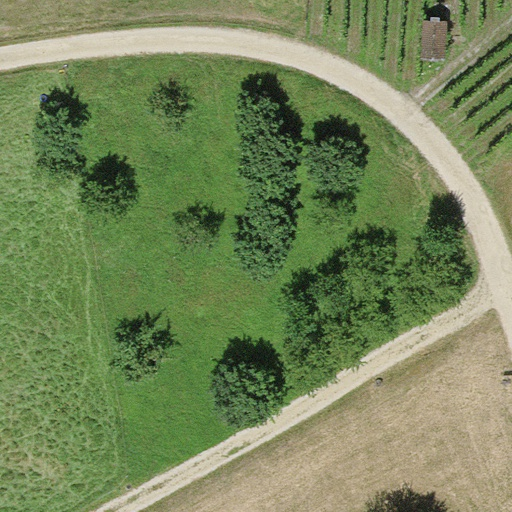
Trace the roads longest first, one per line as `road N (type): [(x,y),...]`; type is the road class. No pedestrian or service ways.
road 1 (track): [(511,346),(463,179),(382,97),(308,61),(221,39),(0,60)]
road 2 (track): [(495,285),(262,431),(110,511)]
